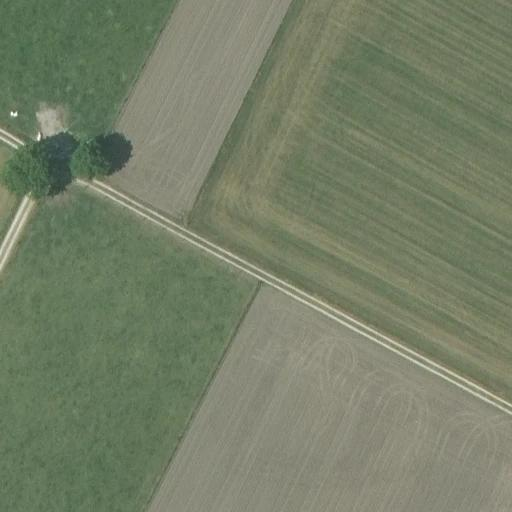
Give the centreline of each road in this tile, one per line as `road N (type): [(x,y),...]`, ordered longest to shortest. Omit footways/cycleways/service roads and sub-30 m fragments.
road 1 (track): [(43,165),(511,414)]
road 2 (track): [(0,140),(43,165),(0,252)]
